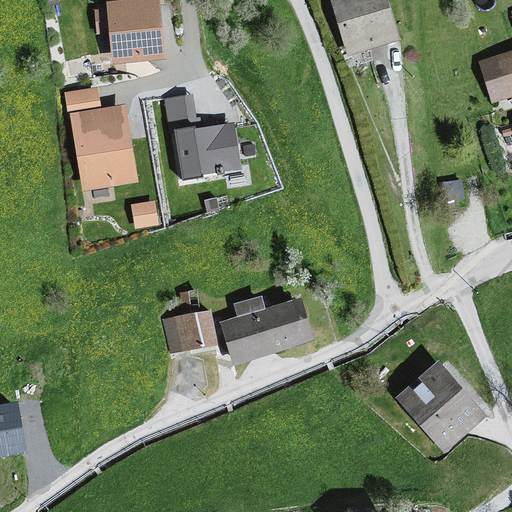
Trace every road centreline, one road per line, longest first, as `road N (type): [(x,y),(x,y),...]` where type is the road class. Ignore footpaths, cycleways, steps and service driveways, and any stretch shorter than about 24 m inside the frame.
road 1 (residential): [(21,511),(125,439),(331,352),(453,282)]
road 2 (residential): [(511,424),(453,282)]
